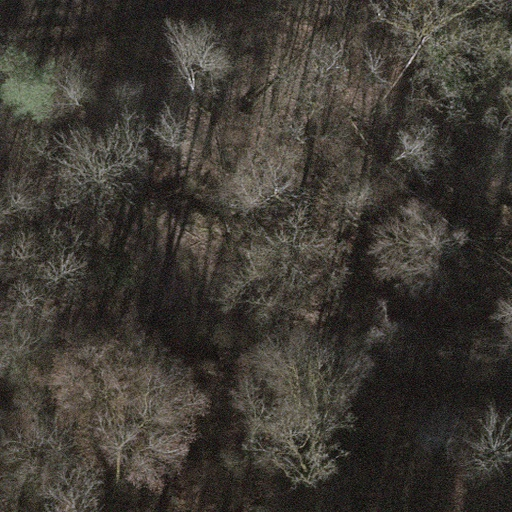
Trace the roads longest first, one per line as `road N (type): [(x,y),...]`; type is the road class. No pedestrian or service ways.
road 1 (track): [(511,377),(380,367),(225,300),(114,220),(0,156)]
road 2 (track): [(225,300),(0,329)]
road 3 (track): [(0,5),(184,0)]
